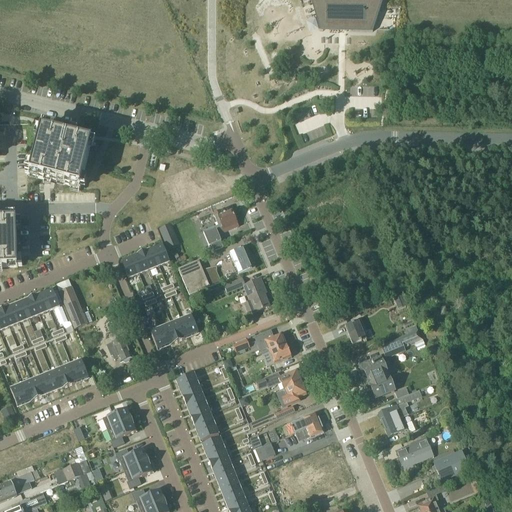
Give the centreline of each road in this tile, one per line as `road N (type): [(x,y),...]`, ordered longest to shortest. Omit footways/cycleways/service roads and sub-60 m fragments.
road 1 (residential): [(388,511),(251,181)]
road 2 (unclassified): [(511,140),(345,142),(251,181)]
road 3 (residential): [(0,94),(151,130)]
road 4 (residential): [(136,390),(0,445)]
road 5 (residential): [(215,511),(160,379)]
road 6 (residential): [(151,130),(134,186),(110,213),(111,257)]
road 7 (residential): [(136,390),(188,511)]
road 8 (residential): [(111,257),(156,370)]
road 9 (residential): [(0,303),(111,257)]
